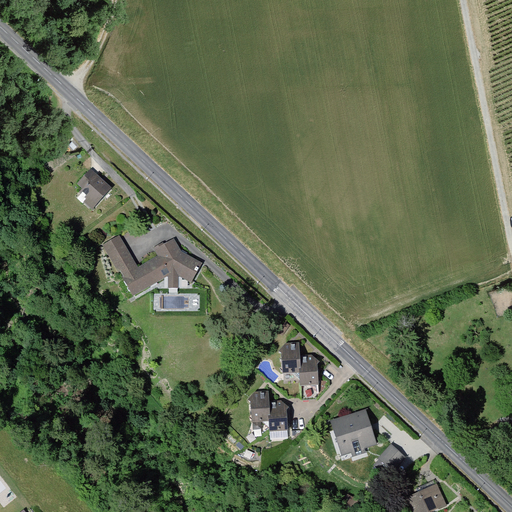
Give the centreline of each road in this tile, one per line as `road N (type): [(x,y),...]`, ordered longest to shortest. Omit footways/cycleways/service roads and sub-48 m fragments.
road 1 (tertiary): [(0,30),(511,506)]
road 2 (track): [(511,251),(463,0)]
road 3 (unknown): [(132,248),(168,231),(267,313),(288,297)]
